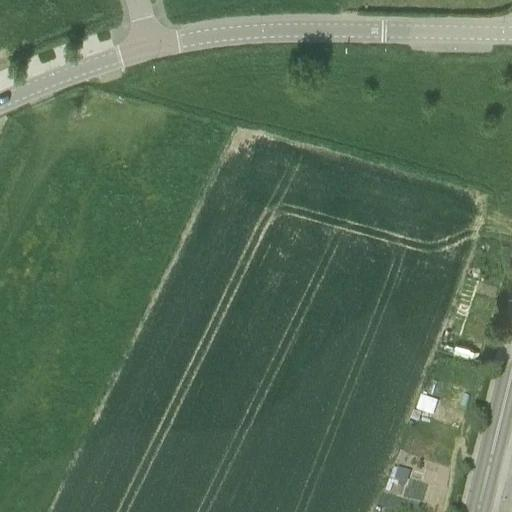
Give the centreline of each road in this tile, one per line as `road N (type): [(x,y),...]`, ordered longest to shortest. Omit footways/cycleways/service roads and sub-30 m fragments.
road 1 (unclassified): [(150,49),(243,34),(511,37)]
road 2 (unclassified): [(0,103),(150,49)]
road 3 (secondary): [(475,511),(511,362)]
